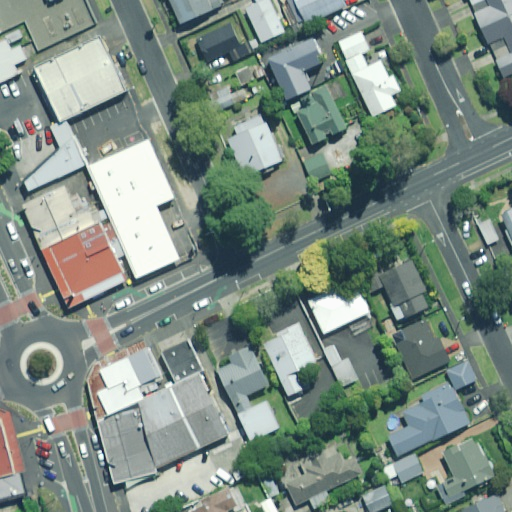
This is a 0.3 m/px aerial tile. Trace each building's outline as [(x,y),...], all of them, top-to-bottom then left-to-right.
[(168,0),(180,26),(224,6),(221,0),(168,0)] [(254,0),(256,3),(244,9),(261,44),(284,33),(268,0),(254,0)] [(292,0),(306,26),(345,8),(341,0),(292,0)] [(511,0),(467,0),(503,79),(511,74),(511,0)] [(239,45),(229,24),(195,40),(206,63),(228,53),(232,63),(257,51),(252,39),(239,45)] [(19,29),(7,34),(13,45),(24,40),(19,29)] [(367,51),(360,34),(338,44),(371,118),(395,107),(390,97),(400,92),(396,83),(387,87),(377,64),(367,69),(360,54),(367,51)] [(100,35),(34,66),(59,119),(77,111),(125,88),(100,35)] [(8,38),(0,42),(0,83),(25,72),(21,62),(30,58),(23,45),(13,49),(8,38)] [(323,63),(312,39),(267,60),(286,102),(311,90),(303,72),(323,63)] [(254,81),(248,69),(231,77),(237,89),(254,81)] [(210,95),(215,106),(232,99),(227,88),(210,95)] [(346,130),(328,91),(302,104),(304,109),(296,113),(311,146),(346,130)] [(86,129),(77,111),(59,119),(56,120),(65,139),(86,129)] [(282,162),(263,116),(234,128),(237,137),(227,141),(243,178),(282,162)] [(84,165),(71,137),(23,180),(27,190),(84,165)] [(173,196),(148,139),(88,164),(136,277),(175,260),(151,205),(173,196)] [(323,155),(303,164),(312,185),(332,176),(323,155)] [(77,182),(24,204),(68,306),(121,283),(77,182)] [(511,211),(501,216),(508,231),(505,232),(511,248),(511,211)] [(498,241),(489,221),(477,226),(486,246),(498,241)] [(429,310),(412,264),(379,276),(396,322),(429,310)] [(368,315),(354,284),(310,304),(323,334),(368,315)] [(434,340),(426,322),(392,336),(411,380),(449,364),(438,338),(434,340)] [(301,326),(264,342),(287,395),(304,388),(297,371),(317,363),(301,326)] [(189,338),(162,351),(177,383),(201,372),(203,369),(189,338)] [(322,349),(331,368),(340,389),(357,381),(347,360),(340,363),(332,345),(322,349)] [(167,387),(149,347),(107,365),(97,374),(96,383),(124,484),(230,434),(201,372),(177,383),(167,387)] [(271,383),(256,349),(220,365),(240,411),(254,405),(248,393),(271,383)] [(469,425),(455,392),(477,383),(468,362),(446,372),(451,384),(422,396),(425,403),(402,413),(409,428),(388,438),(396,457),(469,425)] [(1,416),(0,416),(0,508),(32,500),(11,419),(1,416)] [(454,480),(431,491),(435,501),(441,498),(445,507),(466,497),(464,493),(494,478),(484,457),(482,458),(474,439),(442,455),(454,480)] [(334,444),(318,452),(298,461),(305,476),(285,486),(295,507),(309,501),(313,510),(330,502),(325,493),(361,476),(353,458),(343,463),(334,444)] [(423,474),(414,456),(382,470),(387,481),(397,476),(401,484),(423,474)] [(250,475),(247,469),(233,475),(236,482),(250,475)] [(278,493),(267,471),(255,476),(267,499),(278,493)] [(378,511),(392,506),(384,487),(362,497),(369,511),(378,511)] [(229,511),(236,509),(227,491),(202,503),(204,507),(194,511),(229,511)] [(503,511),(497,497),(460,511),(503,511)] [(276,511),(270,500),(260,505),(263,511),(276,511)]
